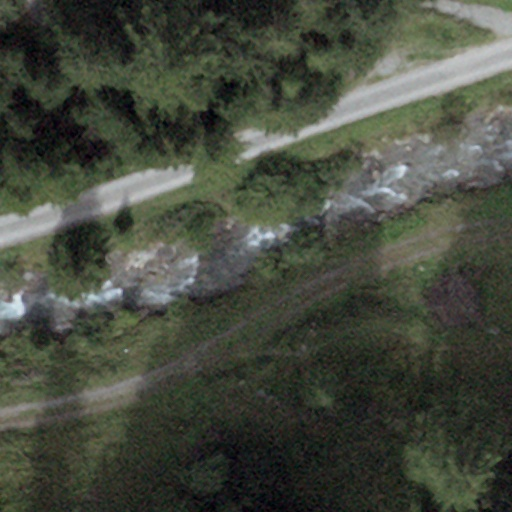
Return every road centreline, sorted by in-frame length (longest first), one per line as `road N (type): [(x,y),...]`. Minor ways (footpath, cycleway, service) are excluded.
road 1 (track): [(0,419),(124,391),(365,269),(465,232),(511,227)]
road 2 (unclassified): [(0,234),(511,50)]
